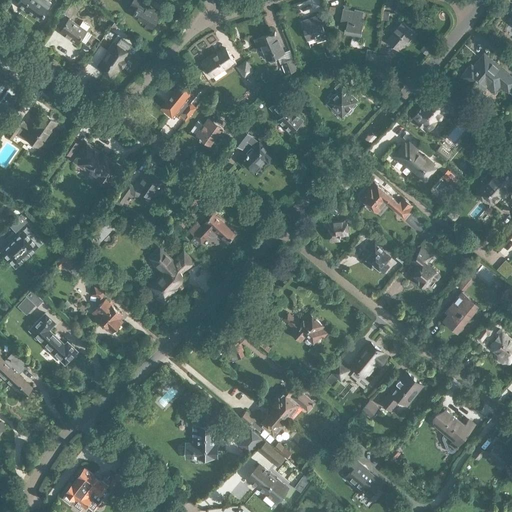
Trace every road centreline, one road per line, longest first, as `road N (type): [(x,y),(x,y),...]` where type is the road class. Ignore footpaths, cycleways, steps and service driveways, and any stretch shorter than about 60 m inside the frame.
road 1 (residential): [(24,511),(39,454),(206,306),(273,230)]
road 2 (residential): [(511,418),(273,230)]
road 3 (residential): [(273,230),(117,119)]
road 4 (residential): [(356,143),(481,1)]
road 5 (residential): [(496,262),(356,143)]
road 6 (residential): [(117,119),(0,32)]
road 7 (residential): [(117,119),(194,19)]
road 8 (residential): [(273,230),(356,143)]
